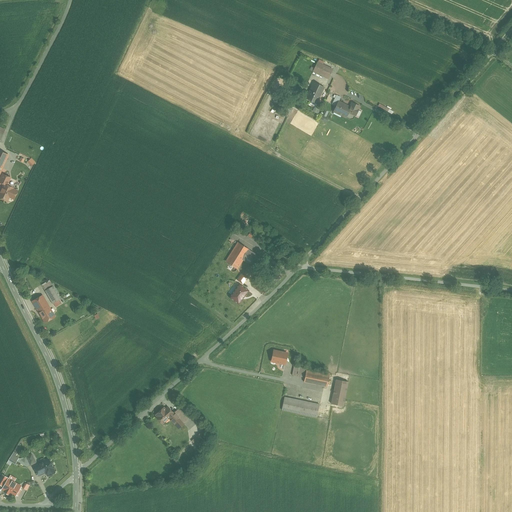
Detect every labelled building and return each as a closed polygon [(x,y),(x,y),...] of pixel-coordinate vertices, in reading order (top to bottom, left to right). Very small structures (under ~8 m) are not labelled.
[(333,70),(318,62),(313,71),(328,79),(333,70)] [(294,91),(296,86),(290,82),(287,88),(294,91)] [(324,87),(314,82),(314,83),(311,88),(321,93),(324,88),(324,87)] [(321,93),(311,88),(306,99),(316,104),(321,93)] [(341,97),(336,95),(332,104),(336,106),(339,102),(341,97)] [(349,107),(339,102),(336,106),(334,112),(346,118),(349,112),(355,115),(358,110),(357,110),(359,106),(353,103),(351,106),(349,107)] [(8,155),(0,151),(0,165),(3,167),(8,155)] [(10,178),(3,175),(0,180),(0,182),(4,185),(4,184),(7,185),(10,178)] [(7,185),(4,184),(4,185),(0,193),(0,198),(7,201),(10,195),(15,197),(15,196),(16,195),(17,193),(17,191),(13,189),(13,188),(7,185)] [(238,243),(226,261),(237,268),(243,259),(249,250),(238,243)] [(262,258),(249,250),(243,259),(256,267),(262,258)] [(245,283),(239,278),(236,283),(242,287),(245,283)] [(50,282),(43,286),(46,292),(53,288),(50,282)] [(242,287),(236,283),(233,287),(236,289),(230,298),(239,304),(247,291),(242,287)] [(61,301),(53,288),(46,292),(53,305),(61,301)] [(55,318),(44,297),(33,303),(45,324),(55,318)] [(283,353),(274,351),(272,361),(285,364),(287,355),(283,354),(283,353)] [(307,369),(300,367),(298,376),(305,378),(307,369)] [(330,374),(307,369),(305,378),(304,382),(327,387),(330,374)] [(348,382),(336,380),(331,404),(343,406),(348,382)] [(319,405),(285,397),(282,410),(301,414),(317,417),(319,405)] [(173,414),(168,407),(165,410),(164,408),(161,410),(160,410),(159,411),(159,413),(156,415),(160,420),(163,418),(165,421),(169,418),(178,428),(184,424),(174,413),(173,414)] [(188,420),(179,409),(174,413),(184,424),(188,420)] [(204,430),(192,441),(197,446),(209,435),(204,430)] [(31,454),(26,457),(27,460),(30,465),(36,462),(31,454)] [(48,459),(34,466),(39,475),(46,472),(48,475),(54,471),(48,459)] [(21,486),(8,479),(7,478),(2,486),(4,487),(3,489),(5,490),(4,492),(9,494),(10,493),(15,496),(16,494),(18,495),(21,490),(19,489),(21,486)]
